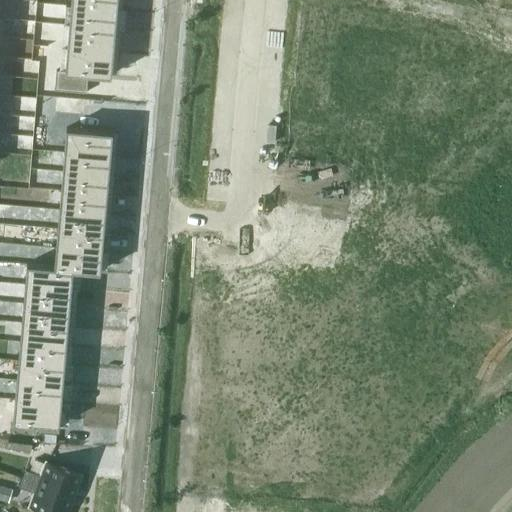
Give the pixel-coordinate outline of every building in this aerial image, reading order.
[(71,0),(71,5),(117,9),(118,1),(117,0),(71,0)] [(67,5),(65,24),(70,24),(115,28),(117,9),(71,5),(67,5)] [(342,370),(461,266),(491,301),(511,282),(511,70),(497,84),(484,70),(500,56),(502,40),(317,11),(297,137),(348,145),(384,184),(380,207),(321,258),(328,266),(280,308),(266,398),(262,397),(247,489),(259,490),(266,447),(347,376),(342,370)] [(70,24),(68,47),(113,51),(115,28),(70,24)] [(66,71),(89,73),(111,75),(113,51),(68,47),(66,71)] [(57,70),(55,90),(87,92),(89,73),(66,71),(57,70)] [(64,95),(63,110),(92,111),(92,96),(64,95)] [(67,128),(65,152),(110,156),(112,132),(67,128)] [(65,152),(63,171),(109,175),(110,156),(65,152)] [(63,171),(62,190),(107,194),(109,175),(63,171)] [(62,190),(60,209),(105,213),(107,194),(62,190)] [(60,209),(58,228),(104,232),(105,213),(60,209)] [(58,228),(57,247),(102,251),(104,232),(58,228)] [(57,247),(55,266),(73,268),(73,269),(100,271),(102,251),(57,247)] [(27,264),(26,284),(71,288),(73,269),(73,268),(55,266),(27,264)] [(26,284),(24,303),(69,307),(71,288),(26,284)] [(24,303),(22,322),(68,326),(69,307),(24,303)] [(472,314),(457,328),(490,363),(505,349),(472,314)] [(22,322),(21,341),(66,345),(68,326),(22,322)] [(21,341),(19,360),(64,364),(66,345),(21,341)] [(482,355),(453,382),(476,406),(502,381),(489,368),(492,365),(482,355)] [(19,360),(17,379),(63,383),(64,364),(19,360)] [(17,379),(16,399),(61,402),(63,383),(17,379)] [(16,399),(13,423),(59,426),(61,402),(16,399)] [(24,479),(75,498),(83,475),(47,462),(42,476),(27,471),(24,479)] [(45,511),(69,511),(75,498),(24,479),(21,487),(36,493),(31,507),(45,511)]
